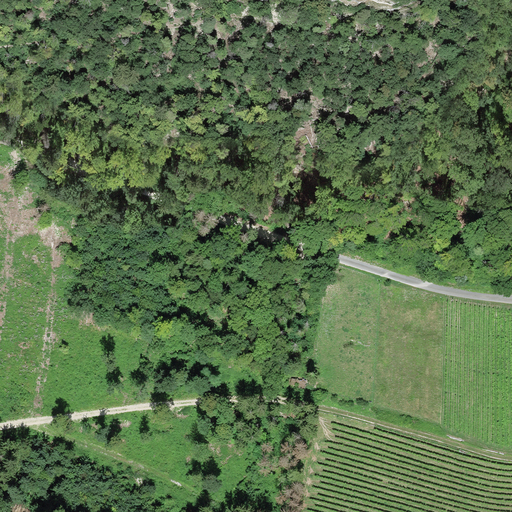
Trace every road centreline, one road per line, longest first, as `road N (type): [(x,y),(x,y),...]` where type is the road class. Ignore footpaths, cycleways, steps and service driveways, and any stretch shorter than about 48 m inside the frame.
road 1 (track): [(511,300),(433,289),(356,266),(0,140)]
road 2 (track): [(0,426),(272,400),(511,459)]
road 3 (track): [(27,422),(252,511)]
